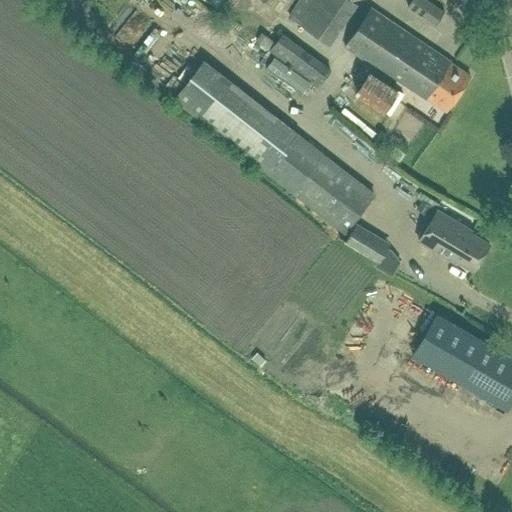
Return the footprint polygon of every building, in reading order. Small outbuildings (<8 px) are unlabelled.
[(255,0),(273,21),(283,12),(271,0),(255,0)] [(343,0),(301,0),(287,21),(319,43),(347,2),(343,0)] [(435,25),(443,11),(426,0),(409,0),(406,6),(435,25)] [(343,2),(326,44),(337,49),(354,7),(343,2)] [(444,56),(370,6),(343,46),(361,58),(362,56),(425,99),(426,97),(445,110),(469,75),(450,61),(448,64),(441,60),(444,56)] [(282,32),(275,41),(261,32),(255,40),(268,50),(318,87),(331,68),(282,32)] [(308,81),(274,56),(266,67),(300,92),(308,81)] [(226,80),(203,60),(195,70),(187,64),(178,77),(185,83),(173,98),(197,118),(344,231),(374,193),(226,80)] [(369,69),(353,92),(384,113),(400,90),(369,69)] [(379,134),(344,106),(340,112),(353,123),(354,122),(362,129),(361,130),(373,141),(379,134)] [(474,270),(489,243),(470,232),(471,229),(436,209),(418,240),(450,259),(451,256),(474,270)] [(389,244),(355,223),(344,241),(378,262),(389,244)] [(506,410),(511,399),(511,356),(435,312),(411,354),(506,410)]
